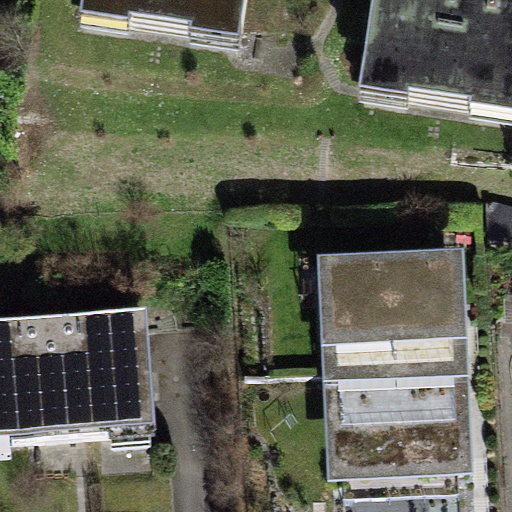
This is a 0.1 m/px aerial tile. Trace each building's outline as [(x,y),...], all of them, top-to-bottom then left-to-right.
[(90,0),(83,52),(241,76),(252,0),(90,0)] [(376,0),(356,113),(511,141),(511,5),(483,0),(376,0)] [(467,260),(317,267),(322,401),(474,395),(467,260)] [(0,473),(152,464),(144,339),(0,347),(0,473)] [(474,395),(322,401),(326,511),(478,504),(474,395)]
